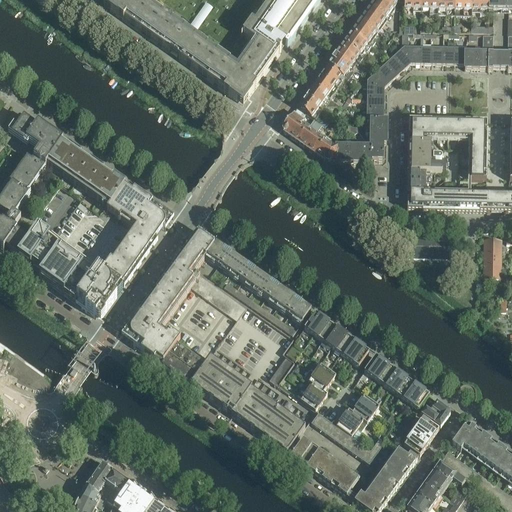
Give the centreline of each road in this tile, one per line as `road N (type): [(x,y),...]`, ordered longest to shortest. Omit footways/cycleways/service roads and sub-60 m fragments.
road 1 (residential): [(342,511),(105,339)]
road 2 (residential): [(0,85),(191,219)]
road 3 (residential): [(191,219),(376,350)]
road 4 (residential): [(251,134),(79,9)]
road 5 (residential): [(392,222),(396,97),(442,99)]
road 6 (residential): [(392,222),(251,134)]
road 7 (residential): [(251,134),(347,0)]
road 8 (residential): [(105,339),(191,219)]
road 9 (residential): [(105,339),(0,264)]
road 10 (residential): [(464,410),(392,511)]
road 11 (residential): [(185,511),(84,441)]
road 12 (residential): [(511,226),(392,222)]
